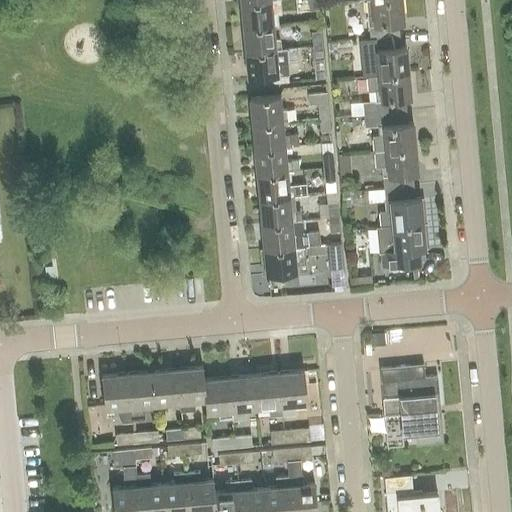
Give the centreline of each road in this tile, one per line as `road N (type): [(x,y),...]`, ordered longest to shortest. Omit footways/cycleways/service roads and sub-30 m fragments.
road 1 (residential): [(204,0),(233,322)]
road 2 (residential): [(480,298),(453,0)]
road 3 (residential): [(0,344),(233,322)]
road 4 (residential): [(500,511),(480,298)]
road 5 (residential): [(357,511),(340,312)]
road 6 (residential): [(15,511),(0,344)]
road 7 (residential): [(340,312),(480,298)]
